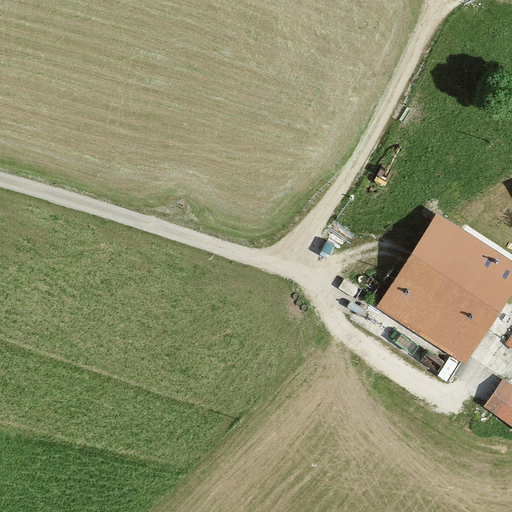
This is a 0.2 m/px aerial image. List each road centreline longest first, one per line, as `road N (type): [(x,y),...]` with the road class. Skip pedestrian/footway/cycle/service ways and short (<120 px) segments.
road 1 (unclassified): [(349,294),(0,177)]
road 2 (track): [(287,272),(433,17),(465,0)]
